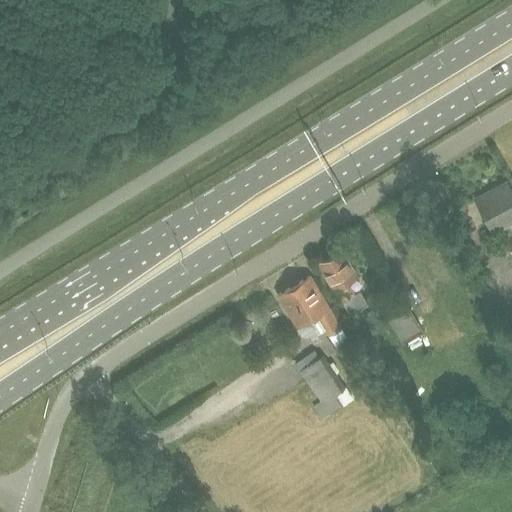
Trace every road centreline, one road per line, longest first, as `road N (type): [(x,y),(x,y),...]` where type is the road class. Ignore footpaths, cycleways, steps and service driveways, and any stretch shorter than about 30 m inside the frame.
road 1 (primary): [(0,395),(511,71)]
road 2 (primary): [(511,24),(0,333)]
road 3 (unclassified): [(0,273),(443,0)]
road 4 (unclassified): [(93,376),(511,111)]
road 5 (residential): [(93,376),(201,511)]
road 6 (unclassified): [(35,499),(61,414),(93,376)]
